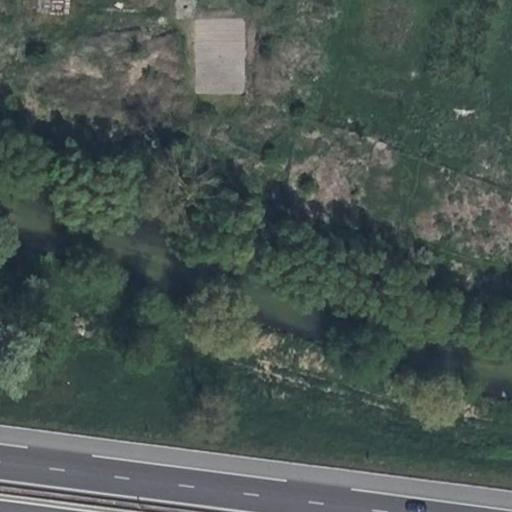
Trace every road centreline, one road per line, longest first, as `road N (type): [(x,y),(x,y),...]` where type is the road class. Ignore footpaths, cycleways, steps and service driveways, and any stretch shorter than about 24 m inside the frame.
road 1 (track): [(0,288),(25,287),(411,418),(511,441)]
road 2 (motorway): [(384,511),(0,463)]
